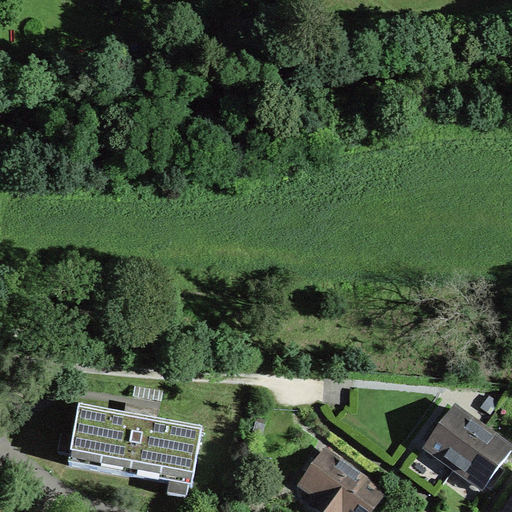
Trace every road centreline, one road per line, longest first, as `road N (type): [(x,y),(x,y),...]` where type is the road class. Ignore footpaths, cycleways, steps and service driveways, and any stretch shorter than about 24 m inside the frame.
road 1 (unclassified): [(0,116),(359,84),(511,61)]
road 2 (track): [(303,0),(311,34),(300,65),(191,100)]
